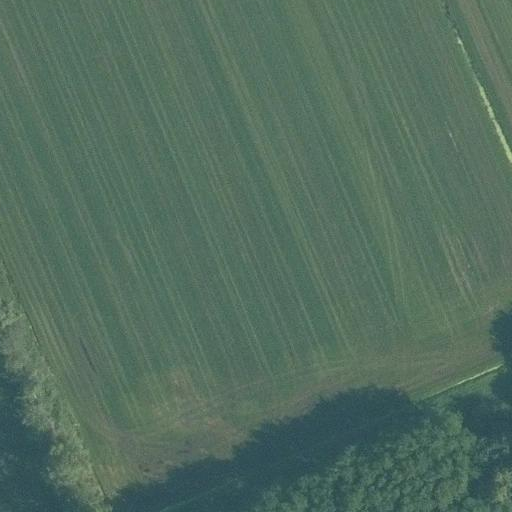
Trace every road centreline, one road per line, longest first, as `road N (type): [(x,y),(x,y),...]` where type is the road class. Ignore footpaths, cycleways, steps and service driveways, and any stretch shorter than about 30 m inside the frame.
road 1 (track): [(511,368),(180,511)]
road 2 (track): [(0,301),(88,511)]
